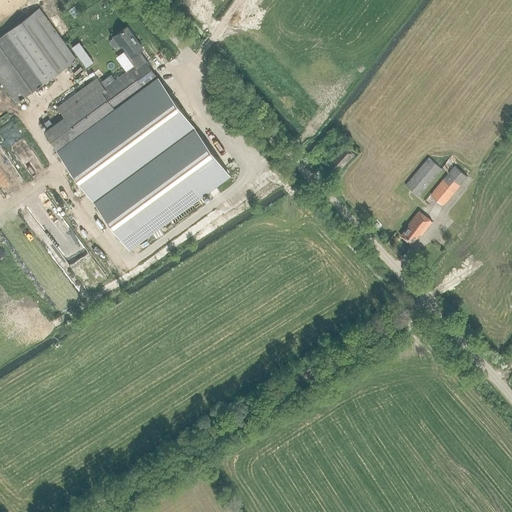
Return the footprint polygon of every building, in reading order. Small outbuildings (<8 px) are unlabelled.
[(88,5),(85,0),(81,0),(78,2),(82,9),(88,5)] [(77,60),(40,9),(0,38),(0,79),(17,104),(77,60)] [(44,132),(129,248),(229,175),(158,79),(149,66),(150,65),(139,51),(143,48),(128,28),(115,37),(116,39),(113,40),(113,43),(115,47),(118,47),(121,45),(121,46),(123,44),(128,50),(125,52),(135,66),(104,89),(97,79),(58,107),(65,117),(44,132)] [(330,160),(332,162),(329,165),(336,171),(339,168),(340,169),(354,155),(344,146),(330,160)] [(442,170),(429,158),(406,185),(419,197),(442,170)] [(468,177),(456,167),(431,195),(443,206),(468,177)] [(420,236),(432,223),(419,212),(407,226),(409,227),(401,236),(411,245),(419,235),(420,236)] [(159,237),(175,227),(171,222),(156,233),(159,237)]
